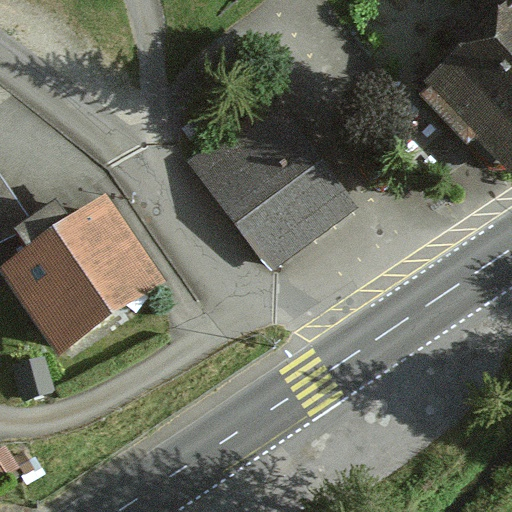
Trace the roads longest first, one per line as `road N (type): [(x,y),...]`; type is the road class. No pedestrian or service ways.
road 1 (residential): [(0,417),(72,415),(261,308)]
road 2 (primary): [(312,381),(511,248)]
road 3 (primary): [(116,511),(312,381)]
road 4 (unclassified): [(0,59),(124,155),(167,203)]
road 5 (residential): [(142,0),(167,203)]
road 6 (unclassified): [(167,203),(261,308)]
